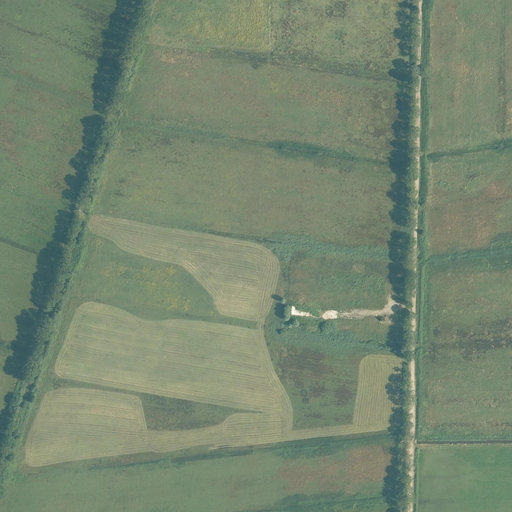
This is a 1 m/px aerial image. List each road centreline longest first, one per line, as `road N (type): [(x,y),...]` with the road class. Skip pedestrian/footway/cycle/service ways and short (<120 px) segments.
road 1 (track): [(420,0),(410,511)]
road 2 (track): [(0,463),(145,0)]
